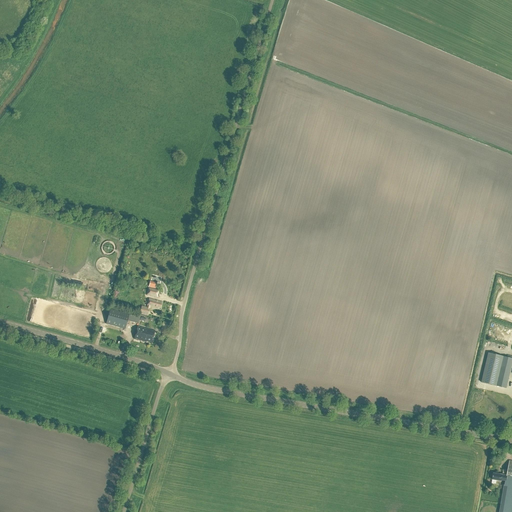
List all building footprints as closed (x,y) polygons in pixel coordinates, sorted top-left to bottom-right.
[(146,295),(157,298),(159,291),(148,288),(146,295)] [(175,305),(177,299),(158,295),(157,299),(157,300),(170,302),(170,304),(175,305)] [(148,316),(149,315),(151,316),(152,313),(149,312),(151,307),(160,310),(160,308),(162,309),(163,303),(150,300),(147,308),(142,306),(140,314),(148,316)] [(141,315),(130,313),(129,316),(110,310),(106,324),(126,329),(128,321),(138,324),(141,315)] [(155,331),(137,327),(134,339),(146,342),(146,341),(152,343),(155,331)] [(511,358),(489,353),(482,383),(506,389),(511,365),(511,358)] [(502,480),(505,481),(505,486),(504,485),(499,511),(511,511),(511,461),(510,461),(507,476),(493,473),(492,480),(492,484),(496,484),(496,481),(501,482),(502,480)]
